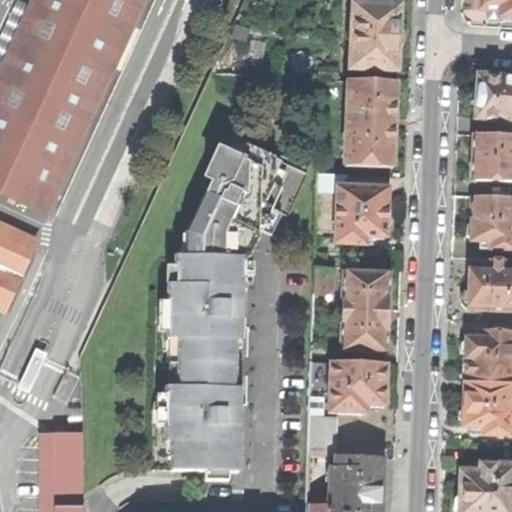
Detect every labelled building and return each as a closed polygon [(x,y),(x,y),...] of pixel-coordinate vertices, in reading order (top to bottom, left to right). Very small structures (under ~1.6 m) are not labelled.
[(46,0),(0,101),(0,191),(36,208),(130,0),(46,0)] [(0,101),(46,0),(32,0),(0,71),(0,101)] [(130,0),(36,208),(48,213),(144,0),(130,0)] [(511,0),(478,0),(478,10),(487,11),(498,11),(498,19),(500,19),(511,19),(511,0)] [(350,5),(348,71),(395,73),(396,52),(398,52),(402,46),(402,39),(402,34),(399,28),(397,28),(398,7),(350,5)] [(11,8),(0,32),(0,61),(22,12),(11,8)] [(498,11),(487,11),(486,23),(500,23),(500,19),(498,19),(498,11)] [(249,30),(235,26),(231,38),(245,43),(249,30)] [(263,45),(250,43),(248,61),(261,63),(263,45)] [(319,67),(319,79),(336,79),(336,67),(319,67)] [(511,80),(477,78),(474,120),(511,122),(511,80)] [(348,82),(344,167),(392,169),(393,127),(395,84),(348,82)] [(472,160),(471,183),(511,184),(511,138),(473,136),(472,160)] [(170,443),(170,472),(237,473),(239,413),(232,412),(232,391),(233,342),(234,321),(241,321),(242,260),(247,260),(262,228),(264,229),(266,223),(269,219),(267,218),(280,189),(270,184),(280,162),(230,139),(174,260),(174,287),(167,288),(166,342),(168,342),(178,342),(176,389),(166,389),(164,389),(164,412),(164,427),(163,444),(170,443)] [(316,192),(336,192),(336,188),(346,188),(346,176),(316,175),(316,192)] [(336,192),(334,244),(371,245),(372,237),(385,237),(385,234),(387,234),(391,229),(391,221),(388,217),(386,217),(386,209),(387,190),(346,188),(336,188),(336,192)] [(480,243),(480,250),(511,251),(511,199),(470,199),(470,215),(470,226),(466,226),(466,239),(470,239),(470,243),(480,243)] [(0,308),(2,310),(32,244),(0,228),(0,308)] [(466,309),(466,311),(511,313),(511,270),(503,270),(503,262),(489,262),(488,270),(467,269),(467,282),(466,292),(464,292),(459,297),(459,303),(463,309),(466,309)] [(313,269),(312,296),(330,296),(331,270),(313,269)] [(343,274),(340,351),(385,353),(387,312),(388,276),(343,274)] [(463,383),(511,385),(511,350),(511,333),(481,333),(481,341),(465,340),(459,345),(459,356),(464,360),(464,371),(463,383)] [(168,342),(166,389),(176,389),(178,342),(168,342)] [(310,349),(310,363),(323,363),(329,363),(332,363),(333,350),(310,349)] [(323,363),(310,363),(309,392),(322,392),(323,363)] [(329,363),(327,413),(364,415),(364,407),(383,408),(384,386),(384,365),(332,363),(329,363)] [(509,438),(511,385),(463,383),(463,397),(463,410),(458,415),(458,421),(462,425),(462,428),(482,429),(482,437),(509,438)] [(164,427),(164,412),(154,411),(154,427),(164,427)] [(308,417),(307,455),(333,456),(334,418),(308,417)] [(40,511),(82,511),(82,437),(41,437),(40,511)] [(379,511),(380,498),(381,459),(336,458),(336,468),(331,468),(330,507),(329,511),(379,511)] [(511,511),(511,467),(471,466),(471,473),(461,472),(460,484),(460,496),(454,501),(453,510),(454,511),(511,511)]
